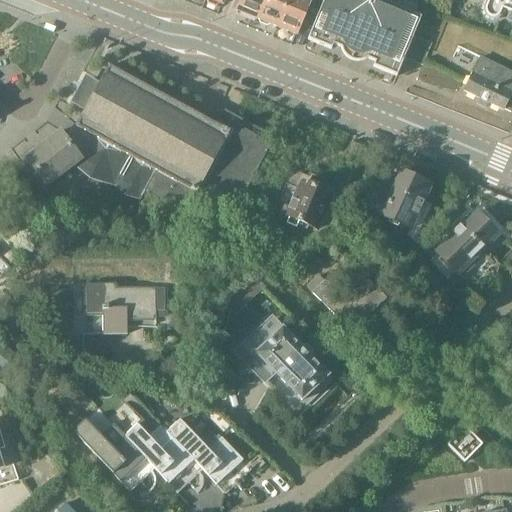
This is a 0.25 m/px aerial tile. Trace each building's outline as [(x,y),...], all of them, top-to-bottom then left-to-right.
[(264,0),(240,0),(236,10),(256,19),(264,0)] [(277,27),(288,0),(264,0),(256,19),(258,20),(260,24),(266,26),(270,24),(277,27)] [(288,0),(277,27),(295,35),(300,25),(311,29),(323,0),(288,0)] [(364,59),(369,56),(376,59),(373,67),(396,77),(403,59),(413,36),(420,18),(377,0),(323,0),(311,29),(307,40),(331,50),(335,42),(342,45),(343,51),(347,56),(352,59),(358,60),(364,59)] [(511,0),(488,0),(485,7),(485,12),(487,17),(492,19),(497,17),(500,13),(502,9),(511,13),(509,19),(511,20),(511,0)] [(431,44),(413,36),(403,59),(422,66),(431,44)] [(511,74),(480,58),(464,92),(502,111),(510,94),(511,89),(511,74)] [(261,140),(265,133),(224,111),(219,119),(220,120),(217,127),(108,67),(98,84),(90,80),(76,106),(84,111),(75,127),(79,130),(67,139),(60,132),(24,159),(45,186),(79,161),(142,195),(144,191),(182,212),(186,204),(225,226),(270,144),(268,144),(261,140)] [(347,154),(361,158),(365,148),(352,143),(347,154)] [(389,186),(381,204),(386,206),(381,217),(409,230),(409,229),(405,227),(411,213),(416,216),(429,186),(400,173),(400,174),(392,192),(388,190),(390,186),(389,186)] [(368,193),(376,197),(381,186),(373,182),(368,193)] [(318,211),(325,194),(324,194),(324,193),(323,192),(324,190),(309,184),(308,186),(306,185),(306,186),(305,186),(303,191),(298,189),(294,197),(293,197),(288,209),(285,208),(282,216),(288,218),(286,224),(295,228),(297,223),(316,230),(323,213),(318,211)] [(469,262),(498,236),(477,214),(463,227),(459,223),(450,232),(453,236),(435,253),(451,270),(465,257),(469,262)] [(285,230),(276,226),(272,235),(281,238),(285,230)] [(17,257),(8,248),(0,256),(0,257),(8,266),(17,257)] [(312,293),(323,282),(318,276),(306,288),(312,293)] [(323,282),(312,293),(356,338),(357,337),(352,333),(385,300),(365,279),(343,300),(324,281),(323,282)] [(164,289),(115,289),(115,285),(82,286),(82,335),(102,335),(126,335),(126,320),(155,320),(155,311),(164,311),(164,289)] [(441,334),(425,317),(410,325),(429,345),(441,334)] [(33,335),(31,320),(22,321),(24,336),(33,335)] [(252,351),(301,402),(327,377),(279,325),(252,351)] [(511,364),(481,394),(511,425),(511,364)] [(154,469),(112,425),(100,436),(84,420),(72,432),(129,493),(153,469),(154,469)] [(201,469),(224,494),(248,471),(220,439),(207,451),(179,421),(166,433),(171,438),(201,470),(201,469)] [(177,493),(201,470),(171,438),(166,433),(159,424),(146,436),(136,426),(125,436),(113,424),(112,425),(154,469),(153,469),(177,493)] [(463,427),(463,428),(446,444),(446,445),(446,446),(463,462),(463,463),(464,463),(465,462),(481,446),(481,445),(481,444),(465,428),(464,427),(463,427)] [(72,511),(64,503),(54,511),(72,511)]
